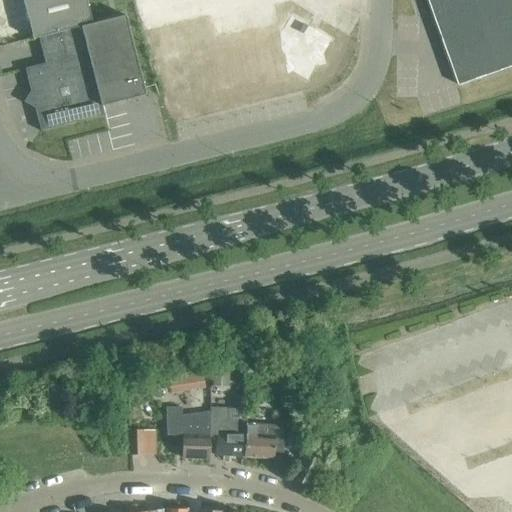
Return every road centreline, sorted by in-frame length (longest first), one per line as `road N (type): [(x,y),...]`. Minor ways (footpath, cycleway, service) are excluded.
road 1 (secondary): [(0,333),(511,203)]
road 2 (secondary): [(511,155),(0,285)]
road 3 (residential): [(9,194),(335,115),(369,89),(380,0)]
road 4 (residential): [(310,511),(210,482),(96,488),(0,510)]
